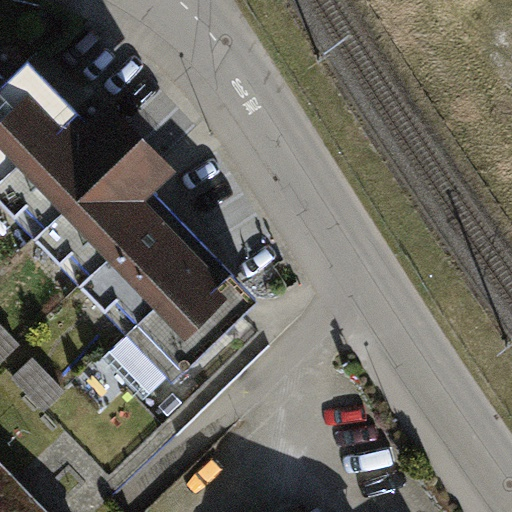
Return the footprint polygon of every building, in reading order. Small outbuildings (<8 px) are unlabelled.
[(93,128),(29,62),(0,90),(0,204),(171,381),(257,298),(154,191),(172,175),(110,111),(93,128)] [(0,482),(13,483),(0,469),(0,482)] [(0,494),(13,483),(0,482),(0,494)] [(12,511),(13,483),(0,494),(0,511),(12,511)] [(40,511),(13,483),(12,511),(40,511)]
